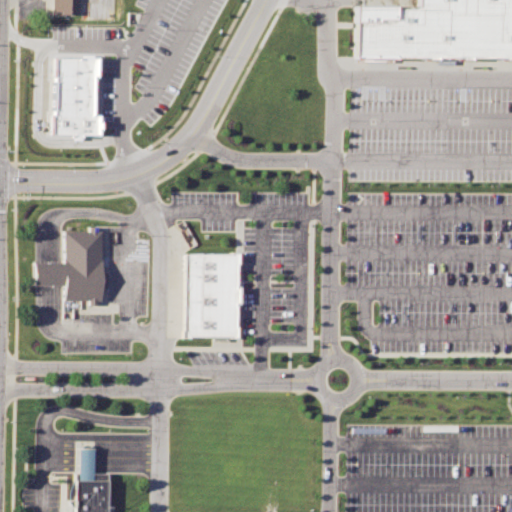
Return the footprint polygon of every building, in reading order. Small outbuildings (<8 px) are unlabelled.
[(50,0),(50,13),(77,13),(77,0),(50,0)] [(511,0),(341,0),(341,49),(511,48),(511,0)] [(50,56),(50,133),(72,134),(72,137),(80,137),(80,134),(98,134),(98,114),(91,114),(91,75),(95,75),(95,57),(50,56)] [(31,265),(30,283),(56,284),(56,304),(97,304),(97,225),(59,225),(58,265),(31,265)] [(171,247),(172,326),(225,329),(225,246),(171,247)] [(76,448),(76,474),(90,474),(90,448),(76,448)] [(72,474),(71,511),(104,511),(105,474),(90,474),(76,474),(72,474)]
